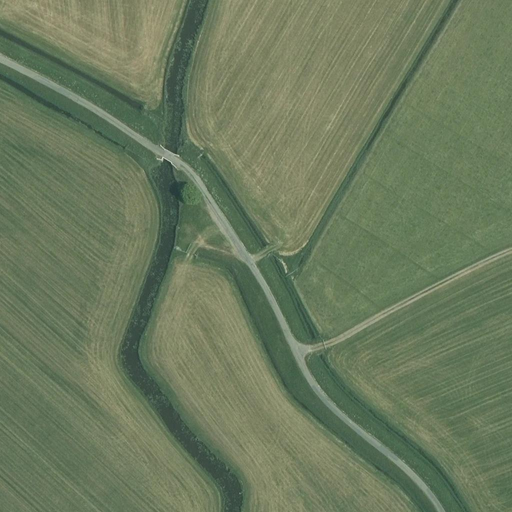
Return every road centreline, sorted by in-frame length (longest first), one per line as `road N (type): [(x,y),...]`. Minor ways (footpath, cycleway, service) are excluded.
road 1 (unclassified): [(440,511),(308,379),(260,279),(188,172),(0,59)]
road 2 (track): [(295,352),(331,343),(511,250)]
